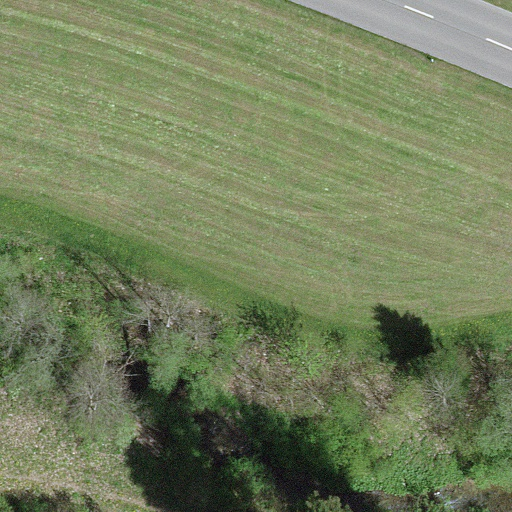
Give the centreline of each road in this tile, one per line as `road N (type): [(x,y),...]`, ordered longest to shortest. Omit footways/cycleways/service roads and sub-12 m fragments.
road 1 (secondary): [(511,51),(379,0)]
road 2 (track): [(133,511),(0,483)]
